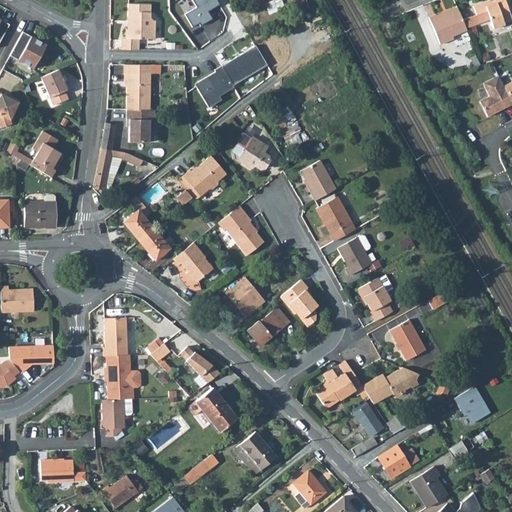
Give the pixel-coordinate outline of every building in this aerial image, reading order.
[(269,13),(285,7),(282,0),(272,0),(266,2),(269,13)] [(289,0),(294,12),(306,7),(303,0),(289,0)] [(504,23),(511,20),(504,0),(494,0),(495,2),(491,4),(489,0),(473,6),(476,15),(464,19),(466,28),(490,19),(493,28),(504,24),(504,23)] [(121,38),(121,49),(138,49),(138,38),(153,38),(154,20),(152,20),(149,16),(149,3),(128,3),(127,17),(129,17),(129,26),(127,26),(127,28),(125,28),(125,38),(121,38)] [(456,6),(435,14),(437,18),(457,9),(456,6)] [(435,14),(428,17),(439,44),(453,38),(452,36),(466,30),(457,9),(437,18),(435,14)] [(0,19),(0,40),(9,24),(0,19)] [(22,32),(9,55),(33,68),(46,44),(22,32)] [(267,65),(255,45),(240,54),(241,56),(237,58),(236,56),(221,66),(232,85),(267,65)] [(469,56),(475,67),(481,65),(475,53),(469,56)] [(126,86),(126,109),(149,109),(149,73),(160,73),(160,64),(123,64),(123,81),(125,81),(126,81),(126,86)] [(195,86),(208,107),(221,100),(219,96),(234,87),(232,85),(221,66),(214,70),(215,71),(198,81),(199,83),(195,86)] [(40,77),(53,105),(68,98),(64,90),(67,89),(58,69),(40,77)] [(340,69),(311,87),(320,100),(349,82),(340,69)] [(511,102),(503,85),(498,75),(482,83),(489,96),(479,101),(487,116),(511,103),(511,102)] [(511,102),(511,80),(503,85),(511,102)] [(3,95),(0,93),(0,127),(11,123),(9,120),(19,100),(7,94),(6,96),(3,95)] [(287,106),(279,111),(286,123),(294,118),(287,106)] [(149,109),(126,109),(126,120),(128,119),(128,126),(128,142),(148,142),(149,120),(154,120),(154,109),(149,109)] [(64,126),(68,120),(63,117),(59,124),(64,126)] [(114,124),(105,122),(102,148),(110,149),(114,124)] [(281,133),(290,149),(302,143),(293,124),(280,130),(281,133)] [(50,177),(59,162),(56,160),(60,153),(52,148),(57,139),(42,130),(32,148),(37,151),(32,160),(15,150),(20,142),(13,138),(6,151),(11,153),(20,159),(29,164),(29,165),(50,177)] [(244,149),(250,138),(242,133),(235,143),(244,149)] [(238,157),(240,164),(248,169),(251,164),(259,169),(263,168),(268,161),(267,156),(262,153),(266,147),(251,137),(250,138),(244,149),(238,157)] [(100,148),(93,187),(103,190),(103,188),(106,188),(103,187),(98,183),(102,148),(100,148)] [(98,183),(103,187),(106,188),(109,189),(121,158),(123,158),(139,166),(142,160),(124,151),(110,149),(102,148),(98,183)] [(11,153),(11,162),(17,165),(20,159),(11,153)] [(182,176),(200,197),(209,189),(213,189),(218,184),(218,181),(226,174),(211,155),(197,167),(197,170),(193,173),(191,171),(190,170),(182,176)] [(25,170),(29,164),(20,159),(17,165),(25,170)] [(314,200),(335,188),(319,160),(300,171),(308,185),(306,186),(314,200)] [(182,176),(178,180),(192,197),(195,200),(200,197),(182,176)] [(185,189),(176,196),(182,204),(191,197),(185,189)] [(316,208),(334,241),(355,229),(337,196),(316,208)] [(134,198),(130,201),(133,205),(138,200),(135,197),(134,198)] [(387,211),(394,207),(388,198),(382,201),(387,211)] [(14,199),(6,199),(6,211),(15,211),(14,199)] [(138,209),(143,216),(148,213),(138,200),(133,205),(137,210),(138,209)] [(23,201),(24,226),(56,226),(56,201),(55,201),(43,201),(23,201)] [(225,229),(246,255),(263,242),(254,230),(255,229),(249,222),(251,220),(239,205),(217,223),(223,230),(225,229)] [(137,210),(123,222),(138,241),(154,229),(143,216),(138,209),(137,210)] [(138,241),(154,260),(170,248),(160,236),(162,235),(157,229),(155,231),(154,229),(138,241)] [(356,238),(363,251),(369,248),(369,245),(364,236),(361,235),(356,238)] [(414,244),(409,235),(401,240),(406,249),(414,244)] [(356,238),(356,237),(337,247),(348,266),(345,268),(349,275),(370,263),(363,251),(356,238)] [(205,257),(193,242),(173,259),(178,265),(181,263),(187,271),(185,273),(191,281),(197,281),(213,268),(204,258),(205,257)] [(390,300),(377,277),(356,289),(361,298),(363,296),(371,310),(369,312),(374,321),(392,311),(387,302),(390,300)] [(226,292),(245,316),(263,301),(244,278),(226,292)] [(420,283),(412,289),(415,294),(424,287),(420,283)] [(8,289),(8,286),(0,285),(0,298),(1,312),(33,311),(32,288),(20,289),(20,291),(8,291),(8,289)] [(446,301),(441,292),(441,293),(428,300),(433,309),(446,301)] [(246,330),(260,346),(300,312),(288,297),(259,322),(258,320),(246,330)] [(127,355),(126,317),(104,318),(105,347),(103,347),(103,356),(105,356),(127,355)] [(408,319),(388,330),(405,360),(425,349),(408,319)] [(152,352),(158,347),(154,341),(148,346),(152,352)] [(158,347),(152,352),(151,353),(149,354),(157,362),(160,359),(170,351),(163,343),(158,347)] [(9,359),(19,371),(20,373),(31,363),(46,363),(45,345),(8,347),(9,359)] [(193,352),(186,346),(179,353),(199,374),(207,383),(219,373),(211,365),(194,352),(193,352)] [(107,400),(123,399),(131,399),(133,398),(133,387),(138,387),(140,385),(140,373),(137,370),(130,371),(129,355),(127,355),(105,356),(105,367),(106,381),(107,400)] [(19,371),(9,359),(4,361),(0,363),(0,385),(6,385),(15,378),(13,375),(19,371)] [(353,373),(344,360),(338,365),(343,372),(337,376),(332,369),(322,375),(327,382),(314,391),(326,409),(353,391),(356,396),(364,390),(361,385),(353,373)] [(162,362),(159,365),(167,373),(171,369),(164,361),(162,362)] [(390,376),(385,379),(382,374),(368,382),(378,401),(392,393),(393,394),(398,396),(405,392),(404,390),(410,386),(411,388),(418,384),(416,380),(418,374),(403,367),(389,375),(390,376)] [(207,383),(199,374),(193,379),(201,387),(207,383)] [(364,390),(373,404),(378,401),(368,382),(361,385),(364,390)] [(474,386),(463,392),(453,398),(464,415),(466,414),(471,423),(490,412),(474,386)] [(236,418),(212,387),(187,407),(194,415),(201,410),(218,431),(236,418)] [(123,399),(107,400),(101,400),(102,420),(100,420),(101,429),(106,428),(106,436),(112,436),(121,430),(121,428),(124,428),(124,415),(123,399)] [(123,399),(124,415),(130,414),(131,413),(131,399),(123,399)] [(351,414),(354,413),(369,436),(382,428),(365,401),(349,410),(351,414)] [(386,423),(393,434),(409,424),(403,413),(386,423)] [(414,424),(373,449),(390,477),(409,466),(408,466),(414,462),(409,454),(404,458),(396,445),(418,431),(414,424)] [(115,441),(124,435),(121,430),(112,436),(115,441)] [(276,456),(254,431),(238,444),(252,461),(246,466),(254,475),(276,456)] [(468,436),(448,448),(454,459),(474,446),(468,436)] [(358,445),(351,449),(355,456),(377,443),(373,437),(363,443),(363,442),(358,445)] [(246,466),(252,461),(238,444),(232,449),(246,466)] [(210,468),(217,461),(211,454),(204,460),(210,468)] [(47,459),(40,460),(40,480),(46,480),(47,481),(73,480),(72,460),(63,460),(48,461),(47,459)] [(210,468),(204,460),(178,479),(183,486),(188,482),(189,484),(210,468)] [(409,481),(426,507),(446,494),(436,477),(439,475),(433,466),(409,481)] [(486,482),(493,478),(488,469),(481,473),(486,482)] [(325,491),(307,470),(292,483),(299,491),(310,504),(325,491)] [(130,481),(126,475),(109,487),(107,485),(101,490),(114,508),(142,488),(137,480),(132,479),(130,481)] [(178,479),(173,483),(178,489),(183,486),(178,479)] [(304,508),(310,504),(299,491),(294,496),(304,508)] [(437,511),(475,511),(480,509),(481,508),(473,493),(461,503),(459,508),(455,511),(447,503),(437,511)] [(186,511),(177,496),(152,510),(152,511),(186,511)] [(354,511),(355,511),(342,496),(323,511),(354,511)] [(259,511),(262,510),(257,503),(245,511),(259,511)]
